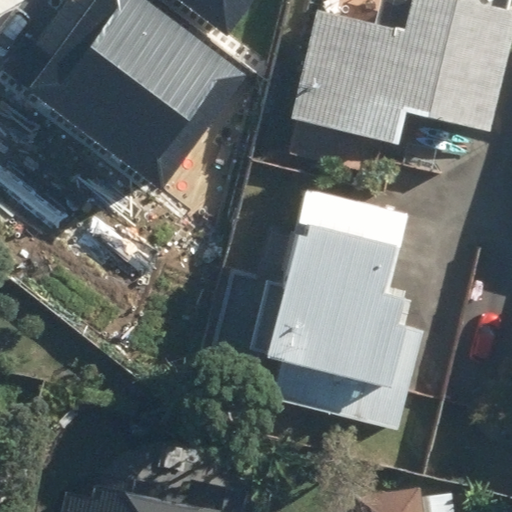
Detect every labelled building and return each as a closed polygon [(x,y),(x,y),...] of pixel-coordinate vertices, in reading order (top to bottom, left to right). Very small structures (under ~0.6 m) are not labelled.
[(145,0),(81,0),(20,82),(165,189),(249,76),(145,0)] [(181,0),(235,39),(263,0),(181,0)] [(422,0),(416,26),(324,3),(298,112),(414,140),(422,108),(501,127),(511,81),(511,1),(506,0),(422,0)] [(418,225),(316,195),(271,347),(404,387),(433,292),(401,282),(418,225)] [(88,468),(79,511),(256,511),(259,500),(88,468)] [(462,511),(459,483),(360,495),(362,511),(462,511)]
